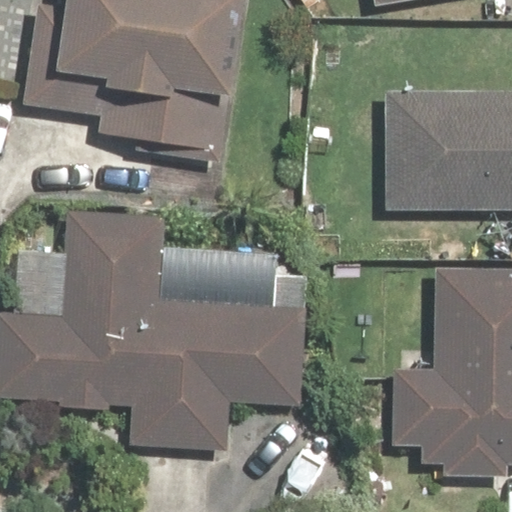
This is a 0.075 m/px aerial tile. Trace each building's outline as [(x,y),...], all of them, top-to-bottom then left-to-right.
[(220,0),(48,0),(48,12),(18,11),(14,114),(91,117),(89,150),(189,154),(188,168),(213,169),(220,4),(220,0)] [(511,0),(356,0),(358,13),(438,0),(511,0)] [(511,100),(377,97),(375,210),(511,213),(511,100)] [(0,403),(51,408),(50,414),(102,419),(103,408),(123,410),(120,449),(219,457),(223,408),(289,414),(300,282),(270,280),(271,258),(159,248),(161,221),(54,212),(49,265),(5,261),(0,318),(0,403)] [(511,277),(429,275),(426,356),(399,355),(399,380),(385,380),(382,451),(411,452),(411,472),(430,473),(430,489),(501,492),(501,475),(511,475),(511,277)]
